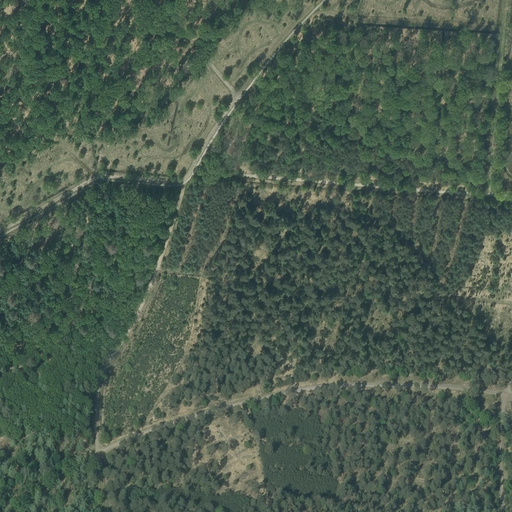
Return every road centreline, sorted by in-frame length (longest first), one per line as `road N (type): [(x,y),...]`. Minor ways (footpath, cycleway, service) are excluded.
road 1 (track): [(511,396),(416,386),(294,391),(174,422),(98,452)]
road 2 (track): [(183,180),(143,303),(103,369),(98,452),(0,511)]
road 3 (track): [(155,274),(511,306)]
road 4 (track): [(190,171),(488,196)]
road 5 (track): [(190,171),(172,181),(94,178),(0,231)]
road 6 (track): [(505,0),(488,196)]
road 7 (track): [(502,511),(511,365)]
road 8 (track): [(322,0),(237,95)]
road 9 (track): [(155,0),(237,95)]
